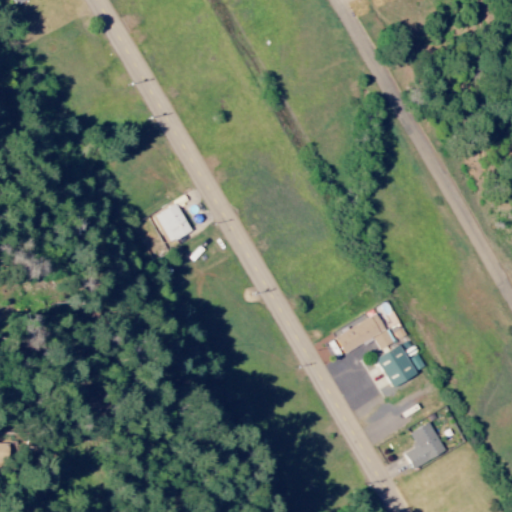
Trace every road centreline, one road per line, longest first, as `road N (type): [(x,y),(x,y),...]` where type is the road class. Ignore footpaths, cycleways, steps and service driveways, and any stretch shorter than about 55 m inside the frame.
road 1 (residential): [(100,0),(403,511)]
road 2 (residential): [(511,290),(340,0)]
